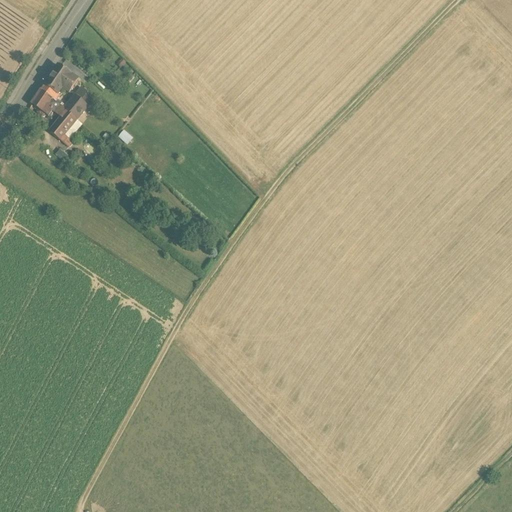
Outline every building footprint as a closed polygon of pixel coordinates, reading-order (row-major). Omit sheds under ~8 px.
[(77,82),(58,69),(45,87),(60,97),(64,90),(69,93),(77,82)] [(82,89),(75,98),(75,99),(65,111),(67,113),(76,121),(77,121),(94,99),(82,89)] [(52,100),(41,92),(32,106),(39,111),(38,114),(43,117),(44,115),(48,117),(52,111),(53,110),(48,107),(52,100)] [(65,111),(52,100),(48,107),(53,110),(52,111),(61,120),(67,113),(65,111)] [(61,120),(50,134),(60,141),(64,137),(64,136),(67,133),(67,132),(76,121),(67,113),(61,120)] [(130,145),(133,137),(123,132),(119,140),(130,145)] [(72,143),(64,136),(64,137),(60,141),(68,148),(72,143)]
